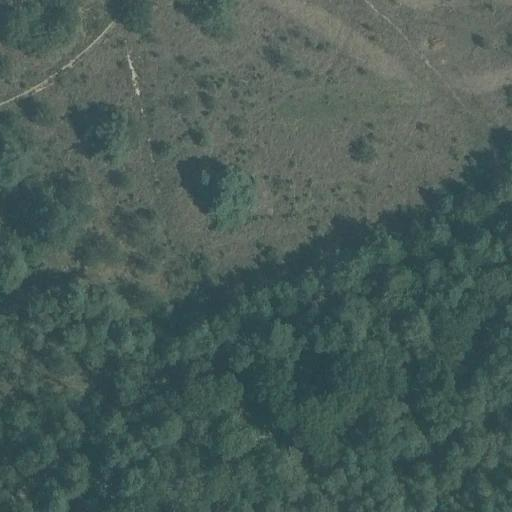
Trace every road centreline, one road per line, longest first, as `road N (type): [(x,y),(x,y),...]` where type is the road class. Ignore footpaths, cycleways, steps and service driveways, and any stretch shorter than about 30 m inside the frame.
road 1 (track): [(511,213),(119,407),(3,511)]
road 2 (track): [(511,191),(426,58),(359,0)]
road 3 (track): [(133,0),(75,66),(0,115)]
